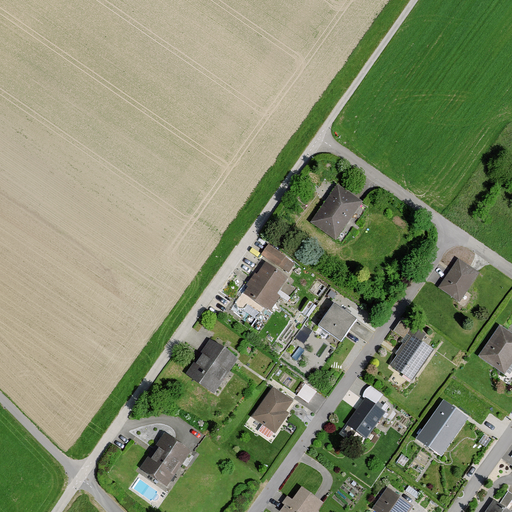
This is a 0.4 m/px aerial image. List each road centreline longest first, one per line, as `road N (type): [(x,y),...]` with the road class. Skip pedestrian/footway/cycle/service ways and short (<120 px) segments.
road 1 (residential): [(452,229),(319,137),(81,475)]
road 2 (residential): [(256,511),(452,229)]
road 3 (track): [(319,137),(415,0)]
